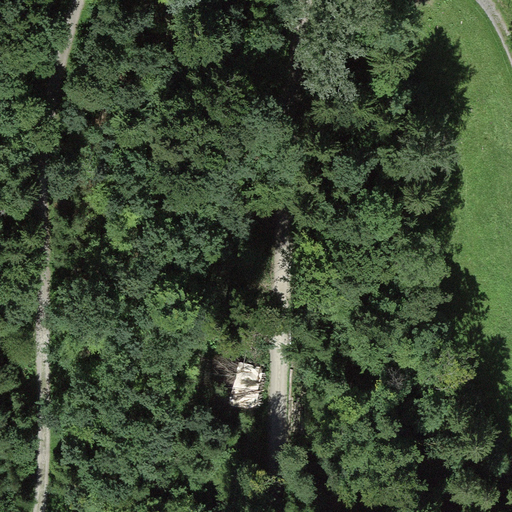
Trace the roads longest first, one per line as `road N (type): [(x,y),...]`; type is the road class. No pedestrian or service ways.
road 1 (track): [(83,0),(46,109),(40,173),(46,333),(39,511)]
road 2 (track): [(273,511),(284,79),(298,17),(310,0)]
